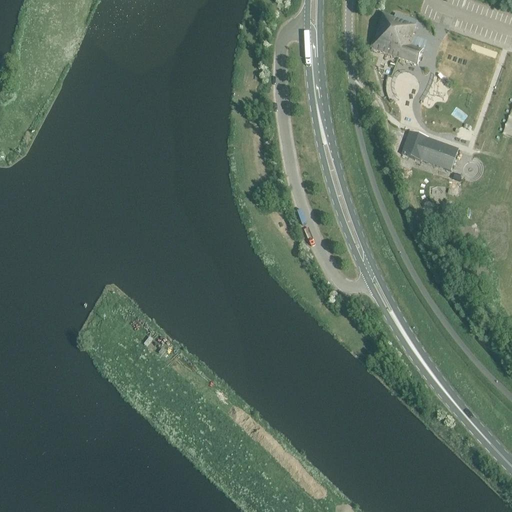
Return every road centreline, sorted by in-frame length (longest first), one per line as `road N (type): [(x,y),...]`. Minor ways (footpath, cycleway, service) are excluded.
road 1 (primary): [(319,119),(319,146),(357,259),(401,331)]
road 2 (primary): [(401,331),(319,119)]
road 3 (primary): [(511,466),(401,331)]
